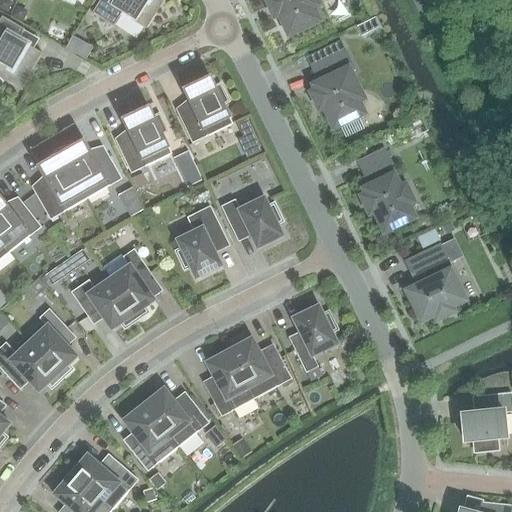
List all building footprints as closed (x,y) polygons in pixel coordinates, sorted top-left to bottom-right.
[(12,3),(5,0),(0,0),(0,10),(7,14),(12,3)] [(146,30),(164,0),(100,0),(92,14),(113,27),(121,14),(146,30)] [(272,0),(268,2),(275,16),(279,14),(289,34),(316,21),(310,8),(315,6),(312,0),(272,0)] [(23,23),(27,12),(16,7),(11,18),(23,23)] [(0,79),(21,91),(42,54),(18,41),(24,31),(2,18),(0,20),(0,79)] [(362,37),(382,28),(377,18),(357,27),(362,37)] [(66,49),(77,54),(82,44),(71,38),(66,49)] [(340,43),(307,59),(320,85),(315,88),(318,93),(313,95),(320,109),(325,107),(335,127),(362,114),(356,102),(361,99),(348,73),(354,70),(340,43)] [(211,80),(184,92),(193,110),(179,117),(192,144),(232,125),(223,105),(228,103),(220,86),(215,88),(211,80)] [(154,118),(149,109),(123,122),(132,140),(118,147),(131,174),(171,155),(162,135),(167,132),(159,116),(154,118)] [(58,150),(87,200),(121,180),(106,154),(94,160),(84,143),(73,150),(71,147),(58,150)] [(50,221),(87,200),(58,150),(49,160),(50,163),(39,169),(49,186),(35,194),(50,221)] [(366,191),(368,197),(364,199),(371,213),(375,211),(385,231),(412,218),(406,205),(411,203),(404,189),(399,191),(387,167),(391,165),(384,150),(358,163),(371,189),(366,191)] [(0,240),(9,253),(41,228),(22,204),(11,213),(0,198),(0,240)] [(257,250),(283,238),(277,224),(282,222),(273,205),(269,208),(264,199),(239,211),(235,201),(221,208),(234,234),(246,228),(257,250)] [(196,280),(222,268),(211,245),(225,238),(210,208),(187,219),(194,233),(177,242),(181,250),(176,253),(184,269),(189,267),(196,280)] [(0,260),(9,253),(0,240),(0,260)] [(438,319),(452,312),(449,307),(462,301),(450,275),(453,274),(440,246),(406,263),(415,281),(419,279),(423,287),(409,293),(422,320),(435,314),(438,319)] [(109,281),(133,317),(155,302),(141,282),(150,275),(134,251),(123,258),(129,267),(109,281)] [(62,281),(54,269),(43,277),(51,288),(62,281)] [(47,289),(38,279),(23,292),(32,302),(47,289)] [(111,332),(133,317),(109,281),(95,291),(89,281),(71,294),(88,318),(97,311),(111,332)] [(0,308),(8,301),(0,291),(0,308)] [(322,378),(318,368),(313,358),(338,346),(331,333),(336,330),(328,314),(323,316),(319,307),(293,320),(303,342),(293,347),(306,374),(311,383),(322,378)] [(28,344),(58,376),(77,358),(60,340),(69,332),(49,310),(39,319),(47,327),(28,344)] [(229,352),(255,400),(291,380),(277,354),(264,361),(252,339),(229,352)] [(39,394),(58,376),(28,344),(16,356),(6,344),(0,349),(0,369),(13,384),(22,376),(39,394)] [(221,418),(255,400),(229,352),(206,364),(218,386),(207,392),(221,418)] [(144,406),(177,449),(209,424),(190,401),(179,409),(164,390),(144,406)] [(463,417),(465,443),(474,442),(475,453),(497,450),(497,440),(507,439),(504,414),(511,412),(511,402),(511,394),(480,397),(481,415),(463,417)] [(147,472),(177,449),(144,406),(123,422),(138,442),(129,449),(147,472)] [(0,437),(10,425),(0,417),(0,437)] [(215,427),(206,434),(217,448),(226,441),(215,427)] [(70,476),(112,511),(138,481),(115,462),(106,472),(88,456),(70,476)] [(157,473),(148,481),(156,491),(166,484),(157,473)] [(111,511),(112,511),(70,476),(53,496),(71,511),(111,511)] [(142,492),(146,503),(155,500),(152,489),(142,492)]
